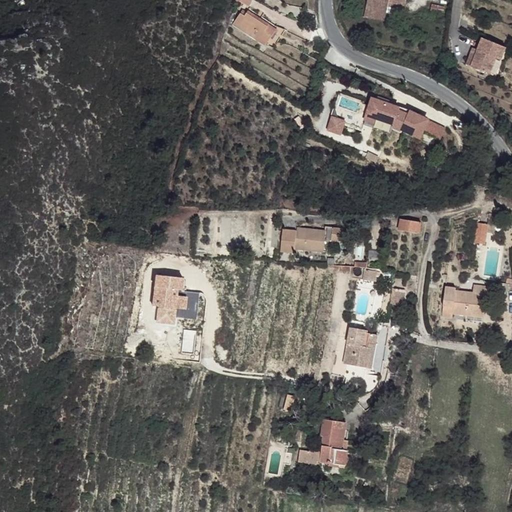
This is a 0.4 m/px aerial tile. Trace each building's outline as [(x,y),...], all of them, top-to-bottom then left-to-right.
[(364,0),(363,3),(383,12),(387,0),(364,0)] [(251,9),(237,4),(234,15),(248,19),(251,9)] [(273,36),(244,20),(241,25),(236,23),(230,33),(265,51),(273,36)] [(475,51),(469,68),(486,74),(493,59),(498,62),(504,49),(480,39),(475,51)] [(470,49),(463,65),(469,68),(475,51),(470,49)] [(370,108),(368,112),(377,115),(375,120),(393,126),(392,128),(401,132),(401,131),(419,139),(421,133),(427,121),(409,113),(407,117),(398,114),(399,111),(372,102),(370,108)] [(377,115),(368,112),(365,121),(374,124),(375,120),(377,115)] [(344,124),(333,120),(329,131),(340,135),(344,124)] [(444,130),(427,121),(421,133),(439,141),(444,130)] [(400,222),(399,231),(418,234),(420,222),(405,220),(400,219),(400,222)] [(489,223),(477,220),(474,241),(485,243),(489,223)] [(295,227),(283,225),(280,249),(293,250),(294,246),(295,227)] [(326,228),(296,225),(295,227),(294,246),(324,250),(326,228)] [(346,231),(333,229),(332,243),(344,244),(346,231)] [(378,271),(366,270),(365,280),(377,281),(378,271)] [(183,277),(156,274),(156,286),(157,286),(157,292),(161,292),(160,308),(176,310),(178,288),(182,289),(183,277)] [(473,282),(472,291),(485,294),(489,294),(489,285),(473,282)] [(455,285),(444,283),(443,300),(453,301),(455,289),(455,285)] [(472,291),(455,289),(453,301),(451,311),(465,313),(482,315),(485,294),(472,291)] [(404,292),(392,291),(390,304),(393,305),(402,306),(404,292)] [(453,301),(443,300),(440,315),(451,316),(451,311),(453,301)] [(480,321),(482,315),(465,313),(464,319),(480,321)] [(366,329),(348,327),(343,364),(364,367),(368,346),(364,345),(365,340),(374,341),(375,333),(366,332),(366,329)] [(334,364),(342,365),(346,338),(338,337),(334,364)] [(374,341),(365,340),(364,345),(368,346),(364,367),(372,367),(376,342),(374,341)] [(295,399),(287,398),(284,413),(292,415),(295,399)] [(346,421),(324,419),(322,437),(324,437),(321,460),(330,462),(330,466),(339,468),(340,465),(346,466),(348,451),(347,451),(343,451),(343,441),(346,421)] [(318,453),(301,451),(299,462),(317,464),(318,453)]
